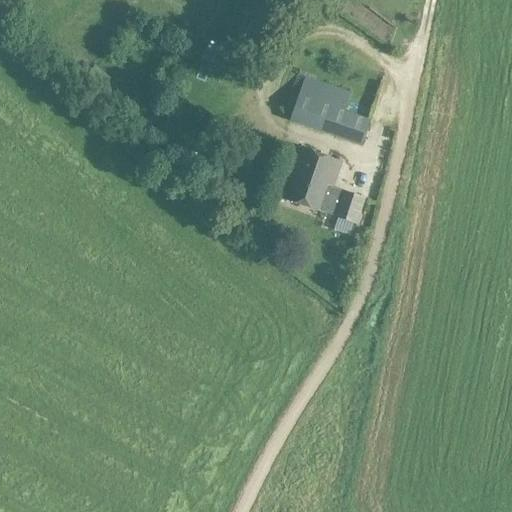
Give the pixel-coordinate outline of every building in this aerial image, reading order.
[(149,101),(120,78),(94,57),(77,77),(132,121),(149,101)] [(336,139),(346,112),(351,94),(307,78),(291,122),(336,139)] [(211,160),(142,135),(135,156),(203,181),(211,160)] [(341,164),(300,149),(284,200),(325,214),(325,213),(337,217),(337,218),(356,224),(364,200),(345,194),(344,197),(332,193),(341,164)] [(224,153),(223,166),(241,168),(242,155),(224,153)]
